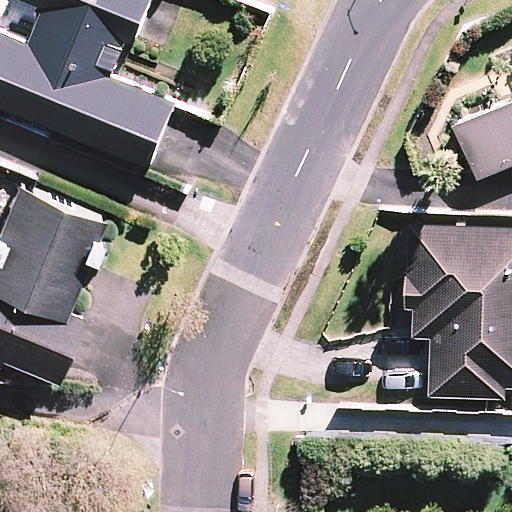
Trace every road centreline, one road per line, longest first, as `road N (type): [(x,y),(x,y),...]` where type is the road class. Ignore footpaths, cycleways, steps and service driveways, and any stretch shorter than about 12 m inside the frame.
road 1 (residential): [(200,419),(205,381),(246,279),(381,0)]
road 2 (residential): [(0,400),(200,419)]
